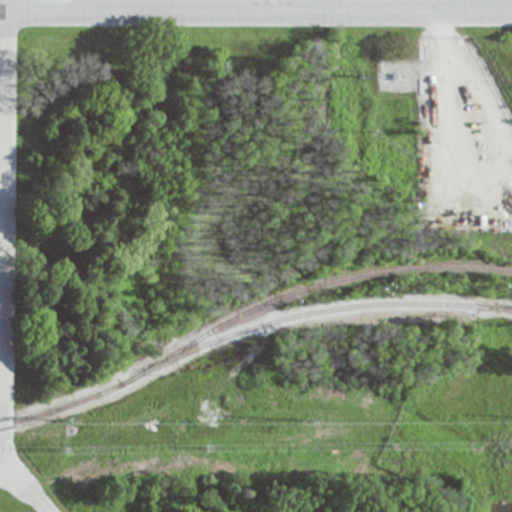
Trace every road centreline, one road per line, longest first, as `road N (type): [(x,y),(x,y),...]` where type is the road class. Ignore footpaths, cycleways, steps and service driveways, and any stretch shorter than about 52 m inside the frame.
road 1 (tertiary): [(511,11),(0,10)]
road 2 (residential): [(1,10),(0,217),(13,474)]
